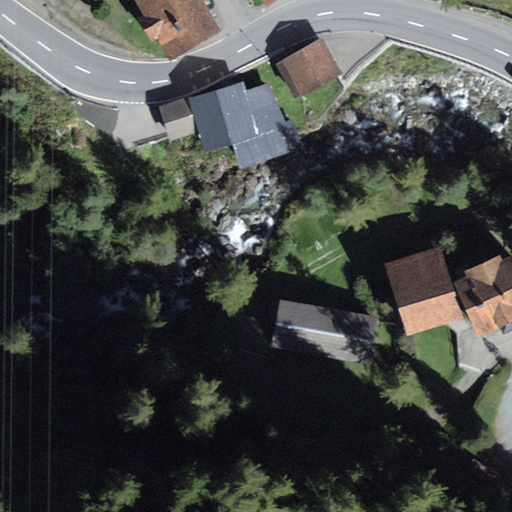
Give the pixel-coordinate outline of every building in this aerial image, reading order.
[(201,0),(133,0),(166,61),(219,33),(201,0)] [(282,0),(256,0),(266,13),(282,0)] [(322,40),(275,67),(297,103),(343,77),(322,40)] [(245,86),(161,111),(170,148),(202,138),(208,156),(235,150),(244,173),(289,155),(265,89),(247,94),(245,86)] [(441,248),(385,266),(407,335),(463,318),(441,248)] [(511,250),(451,276),(477,337),(511,322),(511,250)] [(378,318),(279,300),(270,349),(369,367),(378,318)]
